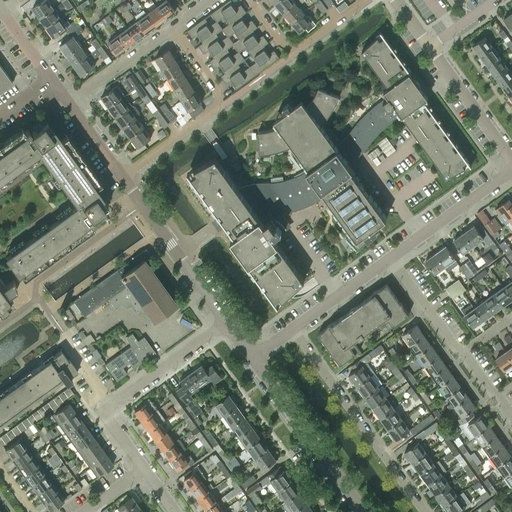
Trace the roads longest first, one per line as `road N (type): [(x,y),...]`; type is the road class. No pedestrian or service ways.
road 1 (residential): [(423,511),(290,331)]
road 2 (residential): [(142,467),(102,411),(225,322)]
road 3 (residential): [(121,176),(217,103),(218,92),(172,29)]
road 4 (residential): [(361,511),(252,359)]
road 5 (residential): [(225,322),(121,176)]
road 6 (residential): [(391,258),(511,171)]
road 7 (residential): [(511,162),(429,47)]
road 8 (residential): [(69,104),(172,29)]
road 9 (residential): [(290,331),(391,258)]
